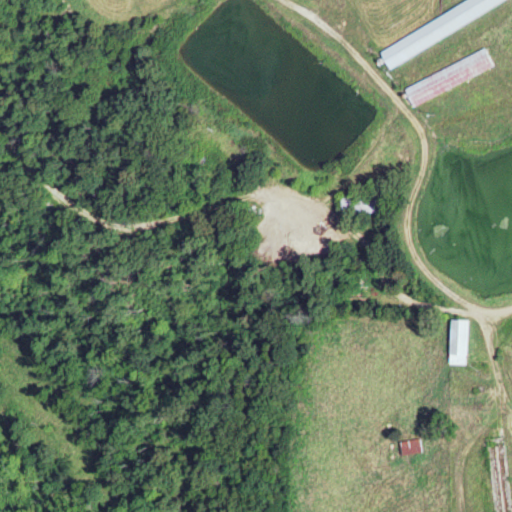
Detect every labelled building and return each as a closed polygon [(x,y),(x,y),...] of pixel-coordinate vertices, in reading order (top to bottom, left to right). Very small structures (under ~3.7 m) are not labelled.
[(471,0),(376,48),(384,66),(505,5),(502,0),(471,0)] [(410,106),(491,68),(482,50),(401,88),(410,106)] [(386,211),(383,190),(336,196),(339,217),(386,211)] [(447,365),(464,365),(464,320),(447,320),(447,365)] [(418,453),(415,439),(396,442),(398,456),(418,453)] [(489,511),(493,511),(508,511),(503,441),(485,442),(489,511)]
